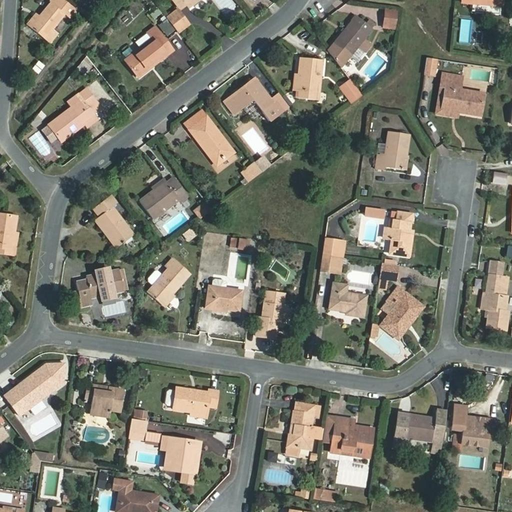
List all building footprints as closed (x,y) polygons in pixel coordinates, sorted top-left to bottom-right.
[(52,0),(40,15),(30,27),(49,43),(57,33),(52,28),(71,6),(63,0),(52,0)] [(170,0),(177,9),(184,3),(188,7),(196,0),(170,0)] [(214,0),(226,17),(238,8),(231,0),(214,0)] [(398,11),(385,9),(384,26),(396,28),(398,11)] [(27,24),(30,27),(40,15),(36,13),(27,24)] [(358,16),(329,51),(342,68),(374,29),(358,16)] [(158,26),(166,36),(171,32),(163,22),(158,26)] [(122,61),(134,76),(149,65),(152,68),(170,53),(156,35),(151,29),(143,35),(148,41),(122,61)] [(324,60),(302,58),(301,73),(299,91),(298,98),(320,101),(324,60)] [(423,75),(434,76),(436,59),(424,58),(423,75)] [(149,65),(134,76),(137,80),(152,68),(149,65)] [(465,82),(496,85),(497,68),(466,66),(465,82)] [(463,80),(444,77),(439,108),(452,111),(451,116),(460,117),(460,112),(482,116),(486,94),(462,90),(463,80)] [(224,102),(230,110),(237,104),(242,110),(253,102),(261,114),(268,124),(283,112),(276,101),(274,103),(256,79),(224,102)] [(350,79),(339,87),(352,104),(363,95),(350,79)] [(85,88),(77,94),(91,112),(99,106),(85,88)] [(283,112),(291,106),(280,93),(272,100),(274,103),(276,101),(283,112)] [(83,122),(92,113),(91,112),(77,94),(72,97),(76,103),(49,124),(62,141),(85,124),(83,122)] [(253,102),(242,110),(250,121),(261,114),(253,102)] [(237,104),(230,110),(234,115),(242,110),(237,104)] [(202,111),(183,125),(187,130),(205,116),(202,111)] [(96,118),(92,113),(83,122),(85,124),(86,126),(96,118)] [(205,116),(187,130),(202,150),(206,147),(216,160),(231,149),(205,116)] [(408,135),(389,132),(386,156),(376,155),(375,170),(383,171),(384,167),(404,170),(408,135)] [(234,154),(231,149),(216,160),(206,147),(202,150),(216,168),(234,154)] [(247,184),(269,166),(261,155),(238,173),(247,184)] [(511,175),(494,172),(493,182),(510,184),(511,175)] [(166,181),(153,190),(155,192),(168,183),(166,181)] [(190,198),(178,182),(171,187),(169,184),(168,183),(155,192),(141,203),(154,220),(181,201),(183,204),(190,198)] [(93,219),(103,231),(106,229),(118,245),(132,235),(112,207),(114,204),(108,195),(92,207),(98,215),(93,219)] [(191,211),(198,220),(210,210),(203,201),(191,211)] [(383,210),(365,207),(364,215),(381,218),(383,210)] [(183,209),(161,226),(169,235),(190,218),(183,209)] [(396,220),(393,219),(392,227),(388,227),(386,227),(385,238),(391,238),(389,254),(408,257),(411,231),(408,230),(410,214),(396,212),(396,220)] [(0,249),(10,251),(12,235),(13,218),(0,217),(0,249)] [(106,229),(103,231),(115,248),(118,245),(106,229)] [(10,251),(0,249),(0,255),(13,257),(15,235),(12,235),(10,251)] [(249,241),(231,238),(230,250),(248,252),(249,241)] [(337,256),(339,241),(324,239),(321,253),(337,256)] [(319,269),(335,271),(337,256),(321,253),(319,269)] [(162,306),(171,295),(184,281),(181,279),(188,270),(173,258),(166,265),(169,269),(163,276),(154,287),(148,293),(162,306)] [(503,263),(491,261),(489,274),(488,274),(486,291),(487,291),(485,306),(486,307),(489,307),(488,312),(486,312),(483,326),(505,330),(507,312),(503,311),(505,296),(504,295),(507,277),(501,276),(503,263)] [(379,262),(377,278),(383,279),(394,280),(396,265),(394,265),(385,263),(379,262)] [(122,268),(118,269),(123,291),(128,289),(122,268)] [(87,279),(77,282),(81,300),(89,298),(123,291),(118,269),(87,276),(87,279)] [(191,273),(188,270),(181,279),(184,281),(191,273)] [(158,272),(155,272),(148,280),(149,283),(154,287),(163,276),(158,272)] [(225,281),(215,280),(212,282),(211,288),(226,290),(227,284),(225,281)] [(345,284),(331,282),(328,307),(344,309),(344,314),(361,317),(364,296),(344,292),(345,284)] [(211,288),(209,288),(206,309),(216,311),(223,313),(223,310),(227,310),(239,312),(242,293),(226,290),(211,288)] [(396,288),(388,299),(394,305),(387,314),(378,325),(388,332),(390,329),(398,334),(404,327),(407,323),(420,307),(396,288)] [(284,307),(285,307),(287,296),(265,293),(261,320),(257,319),(255,336),(273,339),(275,329),(276,322),(281,323),(284,307)] [(171,295),(162,306),(165,308),(174,298),(171,295)] [(89,298),(81,300),(83,306),(90,304),(89,298)] [(394,305),(388,299),(380,308),(387,314),(394,305)] [(284,307),(281,323),(288,324),(290,308),(285,307),(284,307)] [(390,329),(388,332),(395,338),(398,334),(390,329)] [(46,380),(26,380),(26,398),(37,398),(37,392),(46,392),(46,380)] [(123,390),(107,388),(106,393),(92,391),(92,386),(85,385),(83,402),(91,403),(89,415),(108,417),(109,411),(120,412),(123,390)] [(172,409),(189,412),(206,414),(207,407),(214,407),(217,392),(208,391),(208,393),(174,388),(172,409)] [(172,407),(174,391),(168,390),(165,392),(164,403),(166,406),(172,407)] [(314,406),(297,404),(296,411),(294,411),(292,410),(290,427),(294,427),(293,435),(289,434),(288,434),(286,443),(298,445),(297,448),(298,448),(308,450),(309,437),(311,426),(312,417),(314,406)] [(468,406),(457,406),(455,430),(466,431),(465,444),(490,446),(492,419),(467,417),(468,406)] [(435,410),(434,419),(397,414),(393,437),(403,439),(434,443),(433,452),(440,453),(446,412),(435,410)] [(147,412),(139,411),(138,421),(146,422),(147,412)] [(335,418),(325,416),(323,428),(322,439),(321,441),(332,443),(335,418)] [(354,421),(335,418),(332,443),(331,452),(341,454),(341,450),(353,451),(352,455),(369,458),(373,431),(363,430),(363,434),(352,433),(353,426),(354,421)] [(129,433),(144,435),(146,422),(138,421),(133,421),(131,420),(129,433)] [(323,428),(311,426),(309,437),(313,438),(322,439),(323,428)] [(143,442),(144,435),(129,433),(128,440),(143,442)] [(393,437),(393,445),(403,446),(403,439),(393,437)] [(159,451),(167,452),(169,441),(161,440),(159,451)] [(190,463),(192,444),(169,441),(167,452),(165,471),(182,473),(181,486),(192,486),(194,464),(190,463)] [(285,454),(297,456),(298,448),(297,448),(286,446),(285,454)] [(39,465),(31,455),(30,475),(37,476),(39,465)] [(376,493),(386,495),(388,486),(378,484),(376,493)] [(339,491),(314,488),(313,499),(337,502),(339,491)] [(122,490),(119,511),(130,511),(155,511),(157,496),(122,490)]
